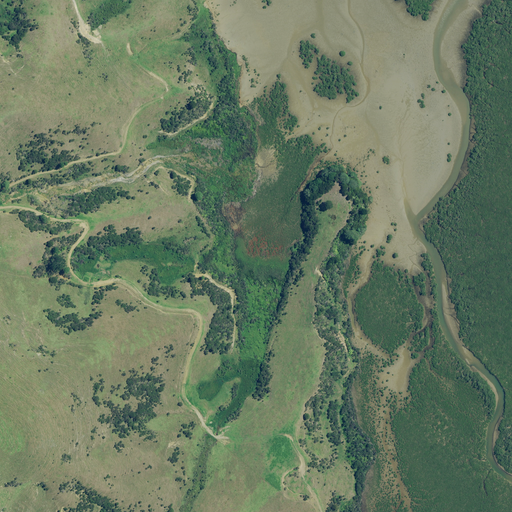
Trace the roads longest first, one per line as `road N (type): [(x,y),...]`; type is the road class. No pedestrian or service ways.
road 1 (track): [(0,206),(87,221),(72,243),(72,264),(126,282),(159,310),(193,311),(201,323),(188,357),(186,400),(217,434),(283,446),(320,511)]
road 2 (track): [(75,0),(85,29),(160,73),(169,88),(138,112),(123,143),(0,186)]
